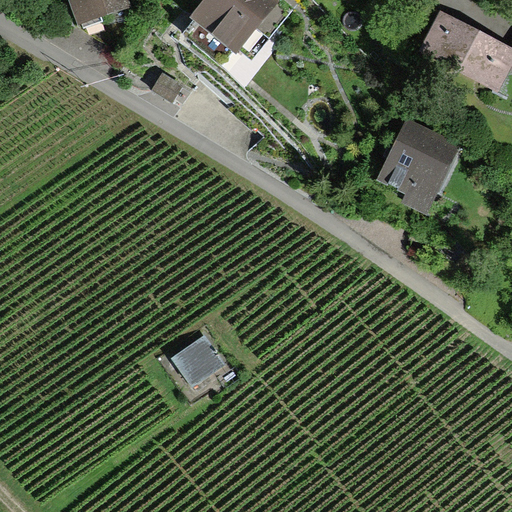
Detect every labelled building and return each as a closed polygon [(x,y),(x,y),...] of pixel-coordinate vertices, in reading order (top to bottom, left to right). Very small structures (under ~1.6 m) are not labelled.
[(65,0),(78,34),(131,15),(125,0),(65,0)] [(284,13),(267,0),(205,0),(183,27),(227,62),(239,48),(249,56),(284,13)] [(439,18),(418,60),(489,95),(510,53),(439,18)] [(182,80),(163,69),(151,91),(170,102),(182,80)] [(399,129),(374,187),(427,210),(452,151),(399,129)] [(200,344),(171,363),(188,389),(217,370),(200,344)]
